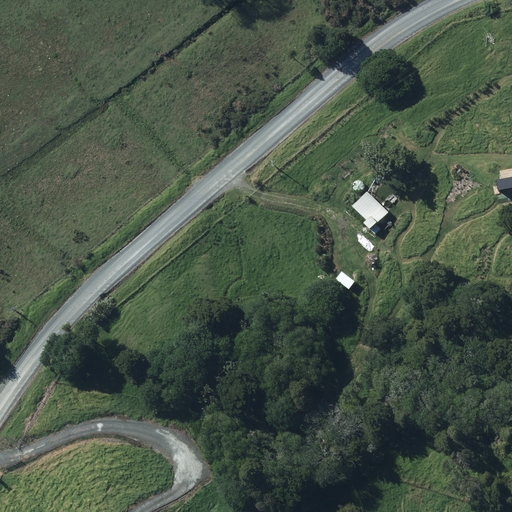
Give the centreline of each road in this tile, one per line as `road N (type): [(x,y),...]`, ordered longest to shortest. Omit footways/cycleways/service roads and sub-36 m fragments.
road 1 (unclassified): [(460,0),(393,33),(110,275),(0,408)]
road 2 (track): [(140,511),(179,488),(163,447),(108,428),(0,461)]
